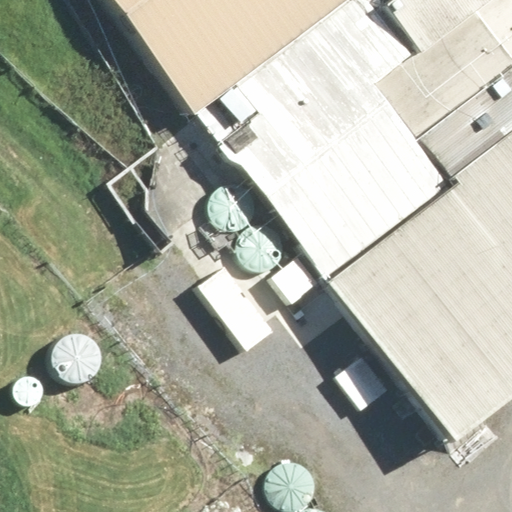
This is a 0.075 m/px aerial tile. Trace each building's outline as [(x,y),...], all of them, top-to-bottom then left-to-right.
[(338,0),(80,0),(215,189),(387,68),(338,0)] [(511,221),(363,334),(499,511),(503,511),(511,505),(511,221)] [(269,332),(220,270),(190,293),(239,356),(269,332)] [(71,329),(40,350),(69,392),(100,370),(71,329)] [(272,511),(302,511),(324,502),(303,456),(257,476),(272,511)] [(327,511),(324,502),(302,511),(327,511)]
